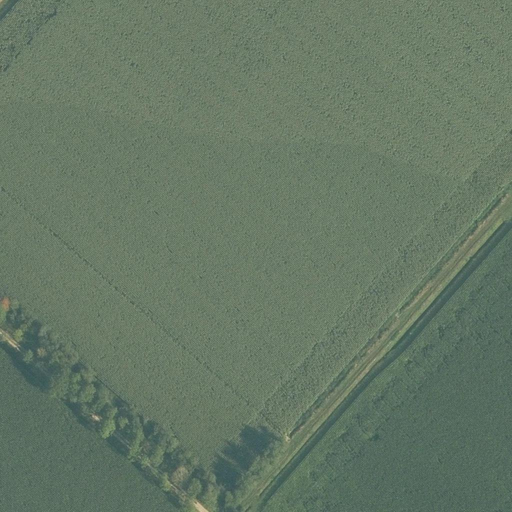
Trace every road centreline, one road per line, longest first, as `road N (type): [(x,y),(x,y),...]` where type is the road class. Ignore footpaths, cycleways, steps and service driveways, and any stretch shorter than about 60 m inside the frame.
road 1 (track): [(511,203),(242,511)]
road 2 (track): [(0,334),(201,511)]
